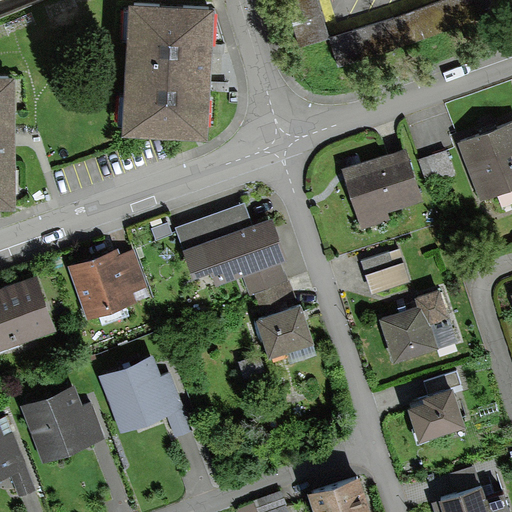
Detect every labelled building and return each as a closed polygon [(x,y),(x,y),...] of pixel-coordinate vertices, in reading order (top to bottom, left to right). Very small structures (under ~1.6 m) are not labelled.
[(127,0),(122,120),(208,124),(214,0),(127,0)] [(330,32),(320,0),(286,0),(299,42),(330,32)] [(476,0),(425,0),(330,32),(340,63),(482,15),(476,0)] [(0,62),(0,194),(16,195),(16,62),(0,62)] [(511,117),(460,138),(482,196),(511,184),(511,117)] [(342,164),(362,226),(392,216),(389,208),(425,196),(407,143),(342,164)] [(457,174),(447,146),(419,156),(429,184),(457,174)] [(211,265),(216,280),(242,270),(249,291),(255,288),(288,277),(281,257),(288,254),(274,212),(252,219),(245,200),(176,224),(193,271),(211,265)] [(119,245),(69,262),(88,316),(99,312),(102,323),(131,314),(127,302),(138,298),(134,286),(147,282),(135,245),(120,250),(119,245)] [(362,258),(373,290),(411,278),(401,245),(362,258)] [(0,282),(0,343),(57,323),(38,269),(0,282)] [(290,276),(288,277),(255,288),(260,303),(295,291),(290,276)] [(380,313),(395,358),(458,337),(441,284),(415,292),(418,301),(380,313)] [(256,312),(269,352),(290,345),(293,353),(317,345),(302,297),(256,312)] [(153,355),(104,373),(126,433),(175,415),(153,355)] [(408,400),(419,434),(467,419),(457,389),(464,387),(458,367),(424,378),(427,389),(423,390),(425,395),(408,400)] [(75,382),(26,400),(48,460),(97,442),(75,382)] [(0,415),(0,481),(21,474),(0,415)] [(308,485),(316,511),(374,511),(361,468),(308,485)] [(511,511),(511,504),(505,484),(487,490),(483,478),(440,492),(441,495),(433,498),(437,511),(511,511)] [(290,511),(282,488),(255,498),(260,511),(290,511)]
